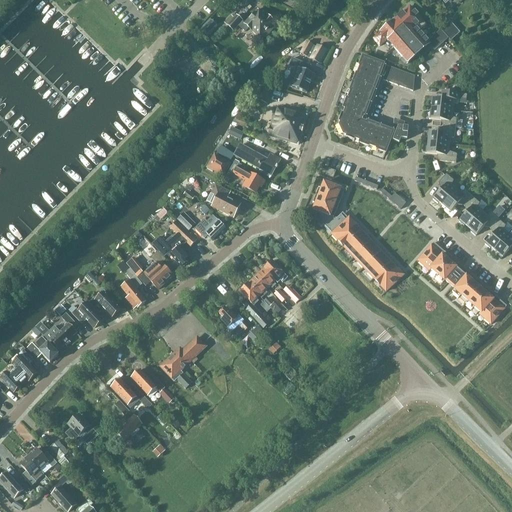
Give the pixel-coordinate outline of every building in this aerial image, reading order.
[(423,50),(429,44),(434,50),(447,39),(440,31),(427,42),(419,32),(426,26),(410,7),(393,22),(392,21),(379,33),(380,34),(373,40),(379,47),(386,41),(407,64),(419,54),(421,57),(425,53),(423,50)] [(236,15),(226,25),(233,31),(238,26),(245,33),(249,29),(259,39),(261,41),(270,33),(276,24),(274,22),(263,12),(261,14),(256,10),(244,23),(242,21),(236,15)] [(210,19),(201,29),(207,35),(217,25),(210,19)] [(459,33),(449,22),(440,30),(450,41),(459,33)] [(312,46),(306,42),(300,53),(309,59),(318,64),(325,50),(317,46),(315,48),(312,46)] [(400,139),(405,140),(407,140),(408,128),(404,128),(404,123),(403,124),(394,123),(393,129),(392,129),(394,130),(393,132),(367,123),(366,124),(360,122),(363,116),(364,116),(383,65),(362,57),(359,66),(360,66),(357,75),(356,74),(350,91),(351,91),(347,100),(346,100),(343,108),(345,109),(343,114),(341,114),(338,122),(339,123),(338,126),(342,135),(346,137),(345,138),(354,141),(354,140),(360,142),(359,143),(368,147),(368,146),(377,149),(376,150),(385,153),(390,140),(393,141),(392,141),(399,144),(400,139)] [(291,59),(288,66),(294,69),(287,86),(306,94),(306,93),(313,75),(307,72),(310,66),(291,59)] [(398,86),(403,73),(388,67),(383,81),(398,86)] [(403,73),(398,86),(413,92),(414,77),(403,73)] [(267,105),(272,90),(259,87),(255,102),(267,105)] [(431,98),(430,104),(432,104),(431,109),(453,111),(454,105),(458,104),(459,95),(460,88),(454,87),(454,94),(447,93),(441,92),(440,99),(431,98)] [(297,144),(306,117),(278,108),(275,116),(273,115),(268,135),(297,144)] [(452,118),(453,111),(431,109),(431,113),(429,113),(428,120),(443,121),(443,127),(455,129),(456,119),(452,118)] [(454,138),(455,129),(443,127),(442,133),(427,132),(426,138),(428,139),(427,143),(449,145),(450,139),(454,138)] [(244,133),(231,128),(227,138),(233,140),(234,137),(241,140),(244,133)] [(449,151),(449,145),(427,143),(427,147),(425,147),(424,154),(440,156),(439,162),(456,164),(456,155),(449,151)] [(230,161),(234,155),(234,154),(221,145),(217,152),(230,161)] [(234,155),(257,168),(270,176),(279,160),(270,155),(266,160),(247,149),(246,151),(239,147),(234,154),(234,155)] [(206,167),(206,168),(212,172),(213,171),(221,176),(229,165),(220,159),(214,155),(206,167)] [(238,164),(239,163),(234,160),(228,172),(245,182),(243,186),(253,193),(258,186),(259,187),(262,182),(242,170),(244,168),(238,164)] [(442,206),(456,189),(451,185),(453,181),(446,175),(438,184),(442,188),(432,200),(437,204),(438,203),(442,206)] [(354,182),(365,186),(376,190),(378,187),(355,178),(354,182)] [(239,205),(227,198),(231,192),(213,183),(209,189),(212,191),(206,202),(212,205),(211,207),(232,218),(239,205)] [(315,196),(312,203),(315,204),(313,210),(317,212),(315,216),(313,218),(321,227),(323,225),(332,234),(331,235),(335,238),(380,286),(386,292),(403,275),(349,218),(348,219),(346,221),(341,215),(336,219),(334,218),(345,188),(332,183),(331,186),(327,184),(324,183),(321,189),(318,188),(316,194),(315,194),(315,196)] [(380,192),(379,192),(389,200),(391,197),(382,189),(380,192)] [(464,207),(472,197),(464,191),(461,193),(456,189),(442,206),(445,209),(444,210),(449,214),(459,203),(464,207)] [(195,197),(186,191),(182,196),(191,202),(195,197)] [(391,197),(389,200),(400,210),(406,203),(402,200),(394,194),(391,197)] [(468,228),(482,212),(477,207),(479,204),(472,197),(464,207),(468,211),(458,222),(463,227),(464,226),(468,228)] [(210,211),(204,206),(199,211),(205,216),(210,211)] [(482,212),(468,228),(471,231),(470,232),(475,237),(485,225),(489,229),(498,220),(505,212),(499,207),(492,215),(490,213),(487,216),(482,212)] [(177,220),(188,231),(195,225),(184,213),(177,220)] [(225,228),(213,216),(206,222),(204,220),(194,229),(203,238),(206,235),(212,241),(225,228)] [(505,226),(499,221),(498,220),(489,229),(494,233),(484,245),(489,249),(490,248),(494,251),(508,234),(503,230),(505,226)] [(189,248),(195,241),(175,223),(169,229),(175,235),(173,238),(170,238),(165,242),(160,237),(152,244),(164,258),(167,255),(169,258),(171,256),(181,267),(190,259),(180,248),(185,244),(189,248)] [(511,248),(511,229),(508,234),(494,251),(497,254),(496,255),(501,259),(511,248)] [(137,232),(133,235),(138,241),(142,237),(137,232)] [(143,239),(137,245),(149,258),(150,257),(155,262),(142,273),(137,277),(146,286),(151,282),(158,290),(173,277),(161,264),(165,260),(157,251),(155,253),(143,239)] [(433,243),(418,261),(429,271),(431,270),(437,276),(435,278),(442,284),(444,281),(454,289),(452,292),(458,298),(460,296),(467,302),(465,304),(472,310),(474,307),(480,313),(479,315),(490,325),(506,307),(433,243)] [(122,253),(118,257),(126,264),(130,260),(122,253)] [(264,270),(275,282),(278,279),(280,281),(284,277),(282,275),(283,274),(272,263),(264,270)] [(135,289),(141,285),(142,284),(129,269),(125,273),(130,280),(121,288),(128,297),(125,299),(133,310),(136,307),(137,308),(145,302),(135,289)] [(274,283),(275,282),(264,270),(257,278),(268,290),(270,287),(272,289),(276,285),(274,283)] [(91,281),(97,287),(101,283),(95,278),(91,281)] [(265,292),(268,290),(257,278),(249,285),(260,297),(262,299),(267,294),(265,292)] [(256,300),(260,297),(249,285),(241,293),(252,304),(253,303),(255,305),(258,302),(256,300)] [(282,290),(295,304),(301,298),(292,289),(292,290),(287,286),(282,290)] [(278,290),(273,294),(282,303),(286,299),(278,290)] [(111,319),(120,310),(104,293),(95,301),(94,299),(89,303),(99,314),(103,310),(111,319)] [(267,297),(264,301),(269,307),(273,304),(267,297)] [(264,302),(261,306),(267,312),(271,309),(264,302)] [(319,319),(328,310),(321,303),(311,312),(319,319)] [(82,325),(86,321),(94,329),(103,321),(86,304),(78,311),(76,310),(73,308),(69,311),(72,314),(82,325)] [(59,316),(65,310),(61,305),(55,311),(59,316)] [(224,308),(218,314),(223,318),(221,320),(228,328),(232,332),(239,326),(244,332),(249,327),(239,316),(237,318),(228,309),(226,310),(224,308)] [(327,328),(336,319),(328,310),(319,319),(327,328)] [(263,329),(269,323),(258,312),(252,317),(263,329)] [(309,329),(319,319),(311,312),(301,321),(309,329)] [(59,350),(76,334),(72,329),(76,325),(66,314),(61,318),(68,325),(60,332),(54,326),(43,336),(50,344),(51,342),(59,350)] [(317,337),(327,328),(319,319),(309,329),(317,337)] [(336,337),(345,327),(336,319),(327,328),(336,337)] [(248,336),(253,342),(264,332),(259,326),(248,336)] [(344,345),(353,336),(345,327),(336,337),(344,345)] [(326,347),(336,337),(327,328),(317,337),(326,347)] [(344,345),(336,337),(326,347),(334,355),(344,345)] [(49,363),(58,355),(42,338),(34,346),(32,344),(27,348),(37,359),(41,355),(49,363)] [(179,350),(160,368),(174,383),(177,380),(183,387),(185,389),(191,383),(190,382),(183,375),(184,374),(180,371),(191,361),(193,363),(198,359),(196,357),(205,348),(197,339),(182,352),(179,350)] [(280,348),(276,343),(269,350),(273,355),(280,348)] [(7,372),(0,378),(0,379),(13,393),(19,387),(18,386),(25,379),(28,382),(37,374),(29,365),(33,361),(23,350),(19,355),(20,356),(12,364),(16,369),(10,375),(7,372)] [(174,399),(165,389),(152,375),(148,379),(140,371),(131,379),(147,397),(156,389),(160,393),(159,393),(169,404),(174,399)] [(120,380),(111,388),(130,409),(139,401),(140,403),(141,402),(144,405),(148,409),(151,406),(148,402),(145,398),(132,385),(128,389),(120,380)] [(114,406),(124,417),(129,412),(119,402),(114,406)] [(94,433),(93,432),(78,415),(67,425),(70,429),(65,434),(73,443),(78,438),(84,433),(88,438),(92,442),(98,436),(94,432),(94,433)] [(133,417),(115,433),(124,442),(130,436),(132,438),(139,431),(137,429),(141,426),(133,417)] [(166,435),(173,439),(177,433),(170,429),(166,435)] [(50,448),(47,450),(58,462),(68,453),(58,441),(50,448)] [(165,451),(160,445),(152,452),(158,458),(165,451)] [(28,456),(27,456),(40,470),(48,463),(52,468),(57,464),(47,453),(42,457),(36,449),(28,457),(28,456)] [(31,487),(44,475),(27,456),(27,457),(19,464),(26,472),(21,476),(31,487)] [(0,478),(0,483),(14,499),(22,491),(24,493),(29,489),(19,478),(14,482),(7,473),(0,478)] [(60,488),(68,481),(71,478),(67,473),(64,476),(51,487),(55,492),(51,496),(65,511),(68,511),(76,505),(60,488)] [(76,511),(93,511),(89,508),(93,505),(88,500),(76,511)] [(14,502),(12,506),(20,511),(23,507),(14,502)]
